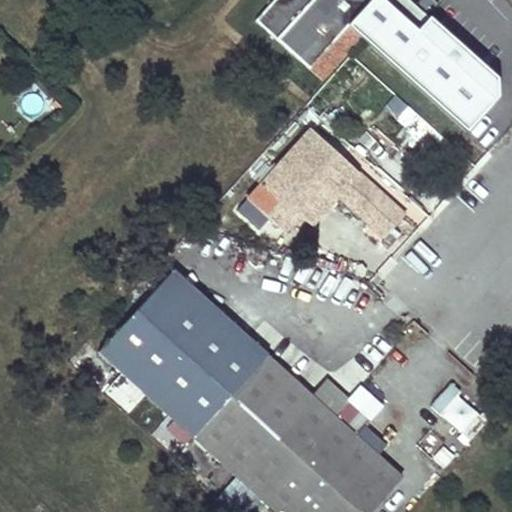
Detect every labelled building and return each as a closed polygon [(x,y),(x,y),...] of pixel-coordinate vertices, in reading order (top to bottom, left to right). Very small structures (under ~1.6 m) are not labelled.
[(277,0),(255,26),(309,73),(350,26),(372,0),(277,0)] [(383,0),(372,0),(350,26),(467,129),(495,97),(495,82),(426,21),(418,30),(383,0)] [(409,218),(312,131),(249,200),(286,234),(303,217),(315,228),(342,198),(389,240),(409,218)] [(189,440),(265,359),(170,272),(95,354),(189,440)] [(308,399),(265,359),(189,440),(267,511),(367,511),(397,480),(331,420),(308,399)] [(323,383),(308,399),(331,420),(345,404),(323,383)] [(448,383),(428,406),(464,437),(484,414),(448,383)]
